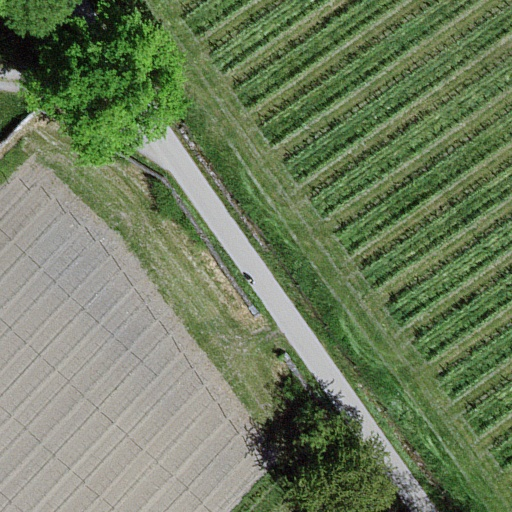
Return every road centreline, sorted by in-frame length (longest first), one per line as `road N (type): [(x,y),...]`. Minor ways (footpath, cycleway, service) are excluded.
road 1 (track): [(74,0),(168,157),(421,511)]
road 2 (track): [(168,157),(46,86),(0,81)]
